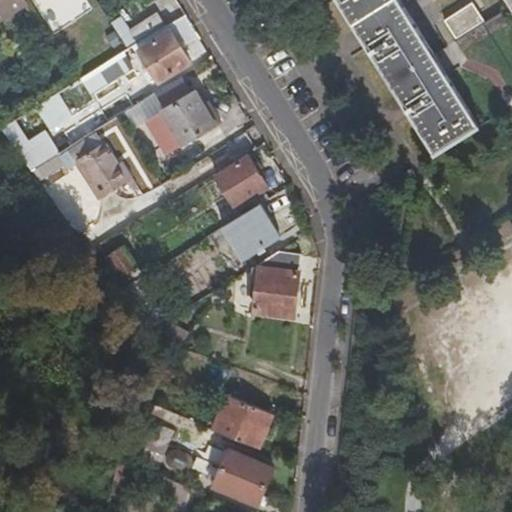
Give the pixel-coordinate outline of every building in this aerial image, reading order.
[(0,0),(0,14),(23,0),(0,0)] [(339,0),(360,33),(434,153),(478,127),(403,7),(399,0),(339,0)] [(472,2),(443,18),(454,38),(483,23),(472,2)] [(131,26),(139,37),(164,22),(157,10),(131,26)] [(190,56),(170,25),(139,45),(158,76),(190,56)] [(74,117),(95,106),(88,91),(136,67),(128,52),(59,87),(74,117)] [(215,119),(194,85),(161,105),(183,139),(215,119)] [(115,161),(101,140),(72,158),(97,197),(130,176),(119,159),(115,161)] [(266,182),(248,151),(216,172),(233,202),(266,182)] [(277,235),(258,201),(222,223),(242,256),(277,235)] [(121,278),(142,265),(128,242),(107,255),(121,278)] [(300,251),(280,248),(260,261),(253,309),(291,313),(300,251)] [(169,317),(145,332),(170,341),(178,320),(169,317)] [(228,393),(214,428),(256,445),(270,411),(228,393)] [(144,418),(137,431),(165,443),(171,429),(144,418)] [(161,453),(165,443),(137,431),(133,440),(161,453)] [(198,447),(193,456),(261,485),(268,466),(226,448),(222,457),(198,447)] [(124,479),(131,460),(117,454),(112,473),(124,479)] [(254,503),(261,485),(193,456),(188,467),(203,474),(208,465),(218,470),(211,485),(254,503)]
